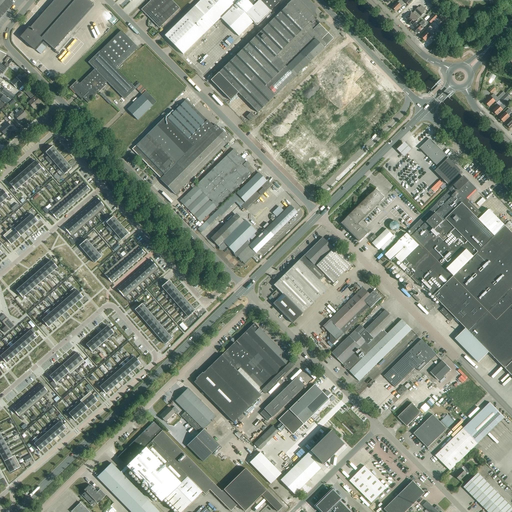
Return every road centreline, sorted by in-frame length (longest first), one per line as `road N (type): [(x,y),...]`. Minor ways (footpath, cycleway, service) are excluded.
road 1 (primary): [(16,511),(244,288)]
road 2 (unclassified): [(39,511),(254,299)]
road 3 (residential): [(318,215),(107,0)]
road 4 (residential): [(0,496),(155,362),(107,305)]
road 5 (unclassified): [(511,413),(318,215)]
road 6 (residential): [(233,276),(61,102)]
road 7 (unclassified): [(254,299),(379,426)]
road 8 (tertiary): [(424,111),(317,0)]
road 9 (primary): [(318,215),(424,111)]
road 10 (residential): [(103,186),(0,275)]
road 11 (residential): [(0,397),(103,308)]
road 12 (unclassified): [(511,199),(424,111)]
road 13 (unclassified): [(379,426),(293,511)]
road 14 (unclassified): [(379,426),(464,511)]
